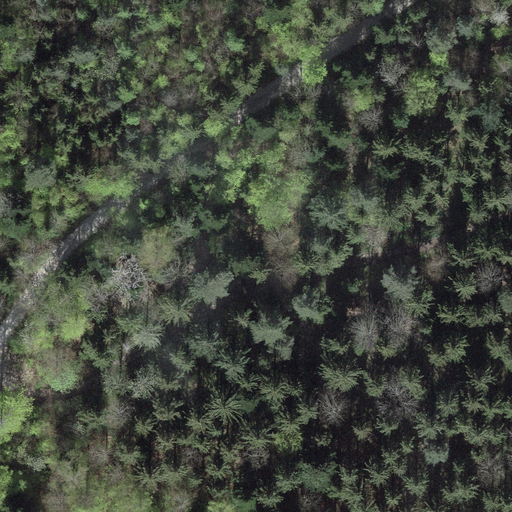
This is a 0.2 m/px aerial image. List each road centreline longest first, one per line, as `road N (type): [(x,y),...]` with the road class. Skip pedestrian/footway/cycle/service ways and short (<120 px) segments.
road 1 (track): [(0,383),(54,405),(247,314),(389,277),(511,221)]
road 2 (track): [(0,335),(56,258),(112,207),(405,0)]
